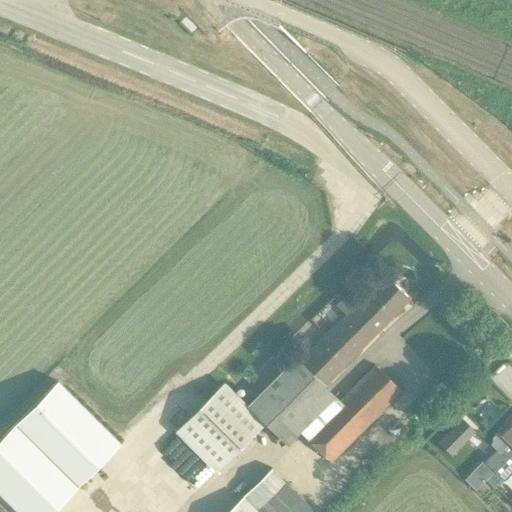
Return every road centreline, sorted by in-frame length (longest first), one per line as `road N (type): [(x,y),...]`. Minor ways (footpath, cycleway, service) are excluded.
road 1 (tertiary): [(213,0),(511,301)]
road 2 (unknown): [(479,269),(390,355)]
